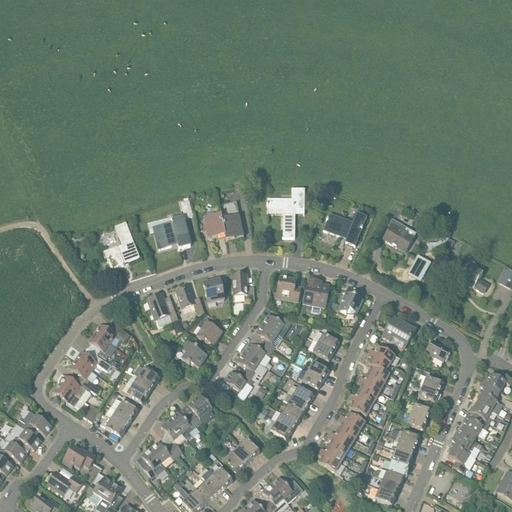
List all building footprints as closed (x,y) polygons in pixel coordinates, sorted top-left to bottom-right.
[(267,201),(267,211),(283,211),(283,216),(283,239),(282,239),(282,240),(294,240),(295,216),(295,211),(304,211),(304,191),(295,191),(295,201),(291,201),(267,201)] [(193,217),(191,211),(189,202),(188,202),(184,203),(182,203),(186,219),(193,217)] [(222,206),(220,207),(222,216),(220,216),(221,221),(226,242),(243,239),(239,217),(236,204),(235,204),(234,204),(228,205),(228,202),(222,203),(222,206)] [(172,224),(153,228),(155,235),(159,251),(159,250),(171,247),(171,248),(174,247),(177,247),(178,251),(183,250),(182,249),(190,247),(183,219),(183,220),(182,218),(181,214),(170,217),(171,221),(172,224)] [(226,242),(221,221),(220,216),(203,219),(207,241),(225,238),(225,242),(226,242)] [(354,248),(365,219),(357,216),(353,225),(339,220),(338,224),(328,220),(323,232),(340,239),(341,236),(348,239),(345,245),(355,249),(355,248),(354,248)] [(391,229),(384,241),(405,254),(413,241),(403,235),(399,233),(403,227),(392,221),(388,228),(391,229)] [(138,260),(132,243),(133,243),(126,224),(115,228),(122,247),(105,254),(111,271),(123,267),(122,264),(128,262),(129,263),(138,260)] [(448,240),(443,237),(442,236),(439,241),(438,244),(427,244),(427,252),(443,252),(446,246),(448,240)] [(67,240),(60,244),(63,249),(70,246),(67,240)] [(449,252),(454,244),(449,241),(445,249),(449,252)] [(431,265),(418,257),(407,277),(420,284),(431,265)] [(484,293),(487,287),(479,282),(482,276),(474,271),(476,267),(470,263),(465,272),(451,264),(443,276),(458,285),(457,285),(463,288),(466,283),(484,293)] [(379,269),(376,276),(387,280),(390,273),(379,269)] [(511,272),(505,269),(497,284),(511,291),(511,272)] [(245,297),(245,302),(254,302),(253,289),(247,290),(246,277),(232,278),(233,298),(245,297)] [(276,300),(298,304),(301,290),(295,289),(296,282),(280,279),(276,300)] [(207,305),(224,302),(220,281),(203,285),(207,305)] [(308,281),(303,306),(312,308),(310,315),(320,317),(321,310),(325,310),(329,289),(321,287),(316,286),(316,283),(308,281)] [(199,300),(193,302),(189,288),(187,289),(185,287),(183,287),(181,288),(180,289),(179,292),(175,293),(181,312),(193,308),(197,317),(204,315),(199,300)] [(346,317),(348,312),(356,316),(362,303),(342,293),(342,294),(345,296),(337,313),(346,317)] [(173,308),(167,310),(162,296),(147,302),(155,323),(156,322),(158,329),(172,324),(178,322),(173,308)] [(329,311),(334,313),(336,312),(338,306),(331,303),(329,311)] [(268,317),(262,326),(278,337),(282,340),(288,331),(287,330),(291,325),(280,318),(277,323),(268,317)] [(394,319),(382,338),(391,344),(393,340),(406,347),(415,332),(394,319)] [(204,342),(214,348),(223,334),(206,323),(196,338),(204,342)] [(262,326),(255,336),(264,342),(261,347),(272,354),(275,348),(277,350),(283,340),(282,340),(278,337),(262,326)] [(117,329),(113,336),(100,327),(94,335),(110,346),(116,338),(124,344),(129,337),(117,329)] [(339,333),(348,338),(352,331),(348,329),(341,329),(339,333)] [(317,333),(312,342),(318,345),(333,354),(339,345),(323,336),(317,333)] [(94,335),(88,344),(91,346),(100,352),(96,357),(97,357),(98,356),(106,361),(108,357),(104,354),(110,346),(94,335)] [(368,344),(374,347),(378,339),(373,336),(368,344)] [(312,342),(307,351),(313,354),(328,363),(333,354),(318,345),(312,342)] [(426,355),(443,365),(450,353),(433,342),(426,355)] [(207,358),(196,352),(197,350),(188,344),(182,353),(186,355),(182,362),(189,367),(190,366),(198,371),(207,358)] [(261,347),(258,352),(249,345),(243,355),(259,365),(265,356),(268,359),(272,354),(261,347)] [(370,352),(369,355),(390,366),(394,358),(388,354),(377,348),(374,354),(370,352)] [(81,354),(75,362),(91,373),(96,366),(107,373),(111,367),(97,358),(94,362),(81,354)] [(243,355),(236,364),(246,370),(242,375),(246,377),(253,382),(256,377),(257,375),(261,377),(263,378),(267,371),(266,370),(265,369),(262,368),(259,365),(243,355)] [(385,375),(390,366),(369,355),(367,358),(371,360),(368,365),(385,375)] [(108,365),(117,370),(120,366),(111,361),(108,365)] [(86,381),(91,373),(75,362),(69,371),(83,380),(79,385),(82,386),(90,392),(97,397),(101,391),(86,381)] [(307,374),(323,383),(328,374),(312,365),(307,374)] [(389,377),(385,375),(368,365),(366,369),(370,371),(367,376),(384,385),(389,377)] [(139,367),(134,376),(136,377),(138,379),(153,389),(159,380),(157,379),(159,376),(160,377),(161,376),(154,372),(152,376),(143,370),(139,367)] [(230,374),(223,384),(231,389),(228,394),(236,399),(246,385),(249,387),(253,382),(246,377),(242,375),(239,380),(230,374)] [(318,392),(323,383),(307,374),(302,383),(318,392)] [(505,385),(509,387),(511,381),(501,375),(498,380),(491,376),(488,381),(486,379),(483,384),(500,394),(505,385)] [(132,388),(147,397),(153,389),(138,379),(134,376),(131,381),(135,384),(132,388)] [(380,394),(384,385),(367,376),(364,381),(360,379),(359,382),(380,394)] [(61,377),(57,382),(59,386),(74,397),(80,401),(85,404),(85,405),(91,396),(89,394),(90,392),(82,386),(80,388),(74,384),(65,377),(61,377)] [(283,377),(281,381),(279,384),(281,386),(283,382),(284,383),(287,380),(283,377)] [(420,377),(416,386),(422,389),(438,395),(442,386),(426,379),(420,377)] [(375,402),(380,394),(359,382),(357,385),(361,388),(358,393),(375,402)] [(494,403),(495,403),(500,394),(483,384),(480,388),(482,390),(480,394),(494,403)] [(74,409),(80,401),(59,386),(53,394),(74,409)] [(141,406),(147,397),(132,388),(126,397),(141,406)] [(260,389),(256,395),(262,400),(266,394),(260,389)] [(292,398),(308,408),(313,399),(298,389),(292,398)] [(395,398),(397,392),(392,390),(391,389),(389,395),(395,398)] [(434,405),(438,395),(422,389),(418,398),(434,405)] [(370,411),(375,402),(358,393),(355,398),(351,396),(349,399),(370,411)] [(479,401),(477,405),(491,414),(496,417),(497,417),(501,412),(503,409),(502,408),(500,407),(501,406),(500,406),(497,404),(495,403),(494,403),(480,394),(477,399),(479,401)] [(194,415),(189,419),(197,429),(202,425),(199,422),(212,411),(200,396),(187,407),(194,415)] [(23,402),(29,406),(32,402),(26,398),(23,402)] [(303,416),(308,408),(292,398),(287,407),(303,417),(303,416)] [(366,419),(370,411),(349,399),(348,402),(351,404),(348,410),(366,419)] [(511,411),(511,404),(506,401),(504,400),(501,406),(500,407),(502,408),(503,409),(511,413),(511,411)] [(116,401),(110,409),(116,412),(131,422),(137,413),(122,403),(121,404),(116,401)] [(471,408),(469,413),(480,419),(479,420),(485,423),(489,426),(490,426),(493,428),(495,424),(491,422),(492,421),(488,419),(491,414),(477,405),(474,410),(471,408)] [(83,418),(87,421),(95,410),(89,406),(81,417),(83,418)] [(297,426),(303,417),(287,407),(287,408),(282,416),(282,415),(281,416),(297,426)] [(410,416),(427,423),(431,414),(414,407),(410,416)] [(110,409),(105,417),(106,418),(111,421),(126,431),(131,422),(116,412),(110,409)] [(92,425),(100,413),(95,410),(87,421),(92,425)] [(16,426),(19,429),(21,429),(25,432),(25,433),(25,432),(32,437),(36,432),(39,434),(45,438),(52,429),(36,417),(35,417),(30,413),(23,421),(29,426),(27,428),(24,425),(19,422),(16,426)] [(490,426),(489,426),(479,420),(480,419),(469,413),(463,423),(465,425),(462,429),(477,438),(481,431),(486,433),(490,426)] [(189,419),(185,423),(178,414),(169,422),(181,436),(186,443),(192,438),(190,435),(197,429),(189,419)] [(359,434),(365,425),(348,415),(345,420),(341,418),(339,422),(359,434)] [(296,427),(297,426),(281,416),(276,425),(291,434),(296,426),(296,427)] [(423,433),(427,423),(410,416),(406,426),(423,433)] [(106,418),(100,427),(105,430),(110,434),(120,440),(126,431),(111,421),(106,418)] [(173,443),(181,436),(169,422),(161,429),(173,443)] [(354,442),(359,434),(339,422),(337,424),(341,426),(338,432),(354,442)] [(276,425),(270,434),(278,438),(276,441),(281,444),(284,446),(285,443),(286,441),(291,434),(276,425)] [(9,436),(6,440),(11,444),(10,444),(11,445),(21,452),(25,446),(30,450),(34,453),(41,443),(34,439),(32,437),(25,432),(25,433),(25,432),(21,429),(19,429),(12,438),(9,436)] [(474,443),(477,438),(462,429),(459,434),(457,433),(454,437),(474,449),(480,452),(482,448),(478,445),(474,443)] [(350,450),(354,442),(338,432),(335,437),(331,434),(329,438),(350,450)] [(403,434),(399,432),(396,442),(399,443),(415,450),(419,441),(403,434)] [(454,443),(451,448),(466,457),(466,456),(469,451),(472,453),(474,449),(454,437),(452,442),(454,443)] [(345,458),(350,450),(329,438),(327,441),(331,443),(328,448),(345,458)] [(239,448),(251,462),(259,455),(247,441),(239,448)] [(411,460),(415,450),(399,443),(395,453),(411,460)] [(173,462),(178,459),(170,449),(165,453),(158,444),(149,451),(162,466),(170,459),(173,462)] [(27,456),(21,452),(11,445),(5,453),(1,450),(0,451),(0,459),(7,464),(11,459),(20,465),(27,456)] [(182,455),(177,449),(174,445),(170,449),(178,459),(180,456),(182,455)] [(244,469),(251,462),(239,448),(232,455),(244,469)] [(340,466),(345,458),(328,448),(325,453),(321,451),(319,454),(340,466)] [(451,454),(448,459),(455,463),(452,469),(463,475),(467,470),(470,471),(475,461),(469,457),(466,456),(466,457),(451,448),(448,453),(451,454)] [(93,464),(95,461),(85,454),(83,456),(73,449),(65,461),(79,471),(83,466),(88,470),(90,472),(83,483),(84,484),(90,488),(92,484),(102,471),(93,464)] [(153,473),(162,466),(149,451),(141,458),(148,467),(143,471),(151,480),(156,476),(153,473)] [(408,468),(411,460),(395,453),(391,462),(408,470),(408,469),(408,468)] [(319,454),(318,457),(321,459),(318,464),(318,465),(335,475),(340,478),(345,469),(340,466),(319,454)] [(236,476),(244,469),(232,455),(224,463),(236,476)] [(13,468),(7,464),(0,459),(0,473),(6,477),(13,468)] [(404,479),(408,470),(391,462),(390,463),(391,463),(388,472),(387,471),(387,472),(404,479)] [(212,478),(224,491),(232,484),(220,470),(212,478)] [(403,480),(404,479),(387,472),(383,481),(399,488),(403,480)] [(74,477),(69,483),(56,474),(47,486),(63,498),(69,490),(76,495),(84,484),(83,483),(74,477)] [(209,474),(202,481),(205,484),(217,498),(224,491),(212,478),(209,474)] [(501,484),(496,493),(511,502),(511,476),(507,474),(506,474),(507,474),(501,485),(501,484)] [(90,488),(85,495),(90,498),(88,501),(97,508),(102,501),(113,485),(104,479),(97,488),(92,484),(90,488)] [(270,487),(283,501),(287,506),(303,493),(293,482),(286,488),(279,479),(270,487)] [(395,498),(399,488),(383,481),(379,491),(395,498)] [(209,505),(217,498),(205,484),(197,491),(209,505)] [(107,511),(110,509),(122,491),(113,485),(102,501),(97,508),(94,511),(95,511),(107,511)] [(174,488),(166,495),(168,498),(179,511),(200,511),(201,511),(189,498),(181,489),(177,485),(174,488)] [(275,509),(283,501),(270,487),(262,494),(269,503),(265,506),(269,511),(277,511),(278,511),(275,509)] [(197,491),(189,498),(201,511),(209,505),(197,491)] [(391,508),(395,498),(379,491),(375,501),(391,508)] [(49,500),(45,505),(37,499),(32,505),(30,507),(31,507),(29,511),(30,511),(60,511),(62,510),(49,500)] [(269,511),(265,506),(260,510),(253,502),(245,510),(246,511),(269,511)]
